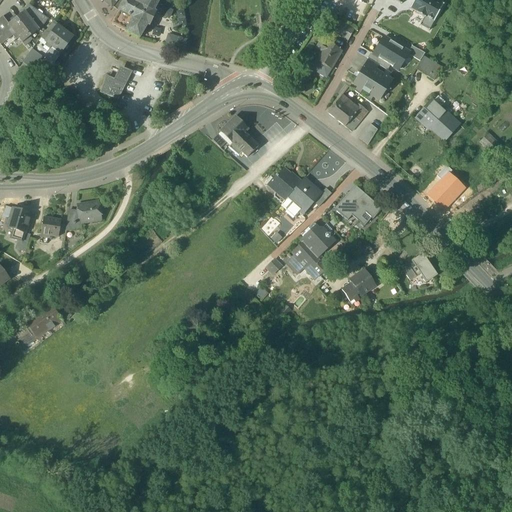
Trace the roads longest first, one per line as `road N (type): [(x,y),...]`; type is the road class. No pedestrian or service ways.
road 1 (tertiary): [(251,87),(102,171),(0,182)]
road 2 (tertiary): [(310,122),(402,196),(484,281)]
road 3 (residential): [(251,87),(119,44),(79,0)]
road 4 (residential): [(310,122),(164,248)]
road 5 (residential): [(370,17),(310,122)]
